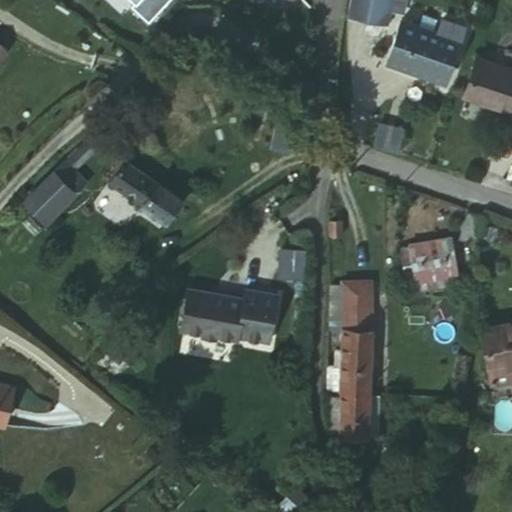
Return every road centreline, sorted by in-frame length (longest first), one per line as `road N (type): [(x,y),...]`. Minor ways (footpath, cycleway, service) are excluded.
road 1 (residential): [(331,140),(304,93),(200,29),(178,33),(0,207)]
road 2 (residential): [(341,511),(315,378),(323,165),(331,140)]
road 3 (residential): [(511,211),(331,140)]
road 4 (unclassified): [(331,140),(324,32),(331,0)]
